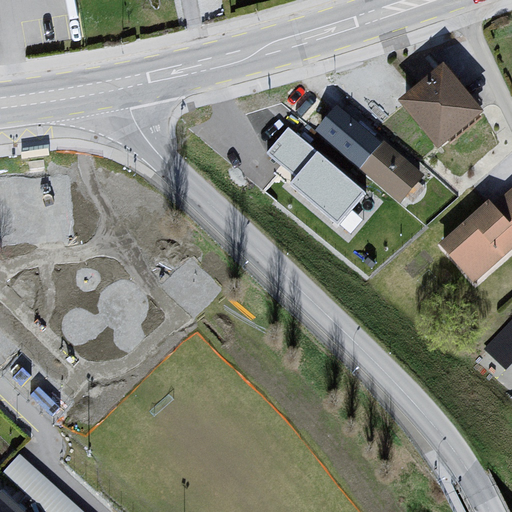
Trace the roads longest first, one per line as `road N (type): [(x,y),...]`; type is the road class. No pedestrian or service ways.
road 1 (unclassified): [(124,82),(148,143),(390,377),(443,436),(487,511)]
road 2 (primary): [(383,13),(124,82)]
road 3 (primary): [(124,82),(0,102)]
